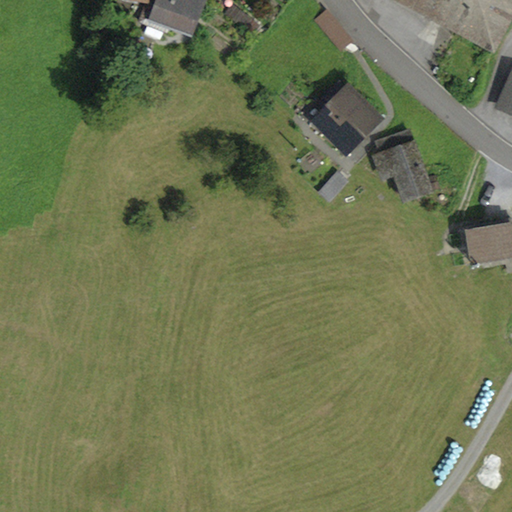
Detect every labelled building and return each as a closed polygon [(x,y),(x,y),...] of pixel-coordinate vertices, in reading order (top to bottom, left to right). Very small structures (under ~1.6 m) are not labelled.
[(166,31),(168,24),(189,33),(202,0),(156,0),(154,7),(148,4),(141,21),(166,31)] [(511,0),(401,0),(493,50),(511,15),(511,0)] [(240,14),(231,7),(226,14),(234,21),(240,14)] [(341,52),(354,42),(327,10),(314,20),(341,52)] [(511,77),(499,106),(511,111),(511,77)] [(334,93),(338,98),(347,89),(340,82),(320,102),(323,104),(334,93)] [(327,109),(315,122),(347,154),(381,120),(348,88),(347,89),(338,98),(334,93),(323,104),(327,109)] [(395,171),(404,199),(430,191),(410,132),(388,139),(392,151),(381,154),(375,156),(382,175),(395,171)] [(392,151),(388,139),(377,142),(381,154),(392,151)] [(338,174),(321,193),(329,201),(346,182),(338,174)] [(509,272),(511,271),(511,193),(488,198),(494,228),(489,229),(494,260),(506,258),(509,272)] [(469,232),(475,264),(494,260),(489,229),(469,232)]
